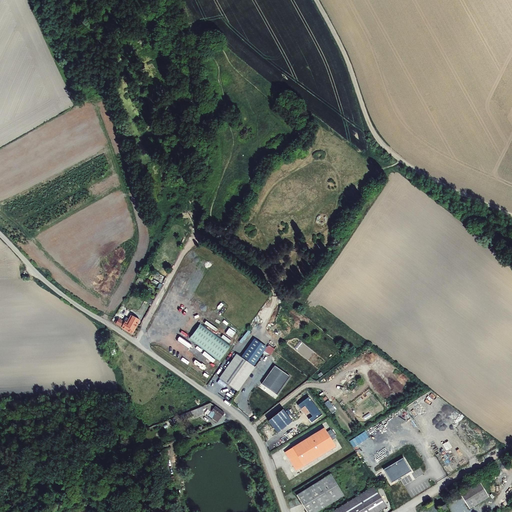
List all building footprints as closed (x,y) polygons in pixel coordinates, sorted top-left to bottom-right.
[(128,324),(119,320),(116,325),(130,332),(132,332),(138,319),(132,316),(128,324)] [(202,323),(191,337),(221,362),(232,346),(202,323)] [(257,368),(236,354),(219,379),(240,393),(257,368)] [(291,377),(274,365),(261,383),(278,395),(291,377)] [(211,403),(198,408),(200,413),(211,409),(222,418),(225,414),(211,403)] [(287,453),(299,472),(337,451),(325,429),(287,453)] [(384,467),(392,480),(412,468),(404,455),(384,467)] [(304,511),(315,511),(343,495),(329,474),(294,496),(304,511)] [(479,480),(459,493),(468,508),(489,496),(479,480)] [(377,511),(386,507),(373,485),(350,498),(356,511),(377,511)] [(356,511),(350,498),(327,511),(356,511)]
